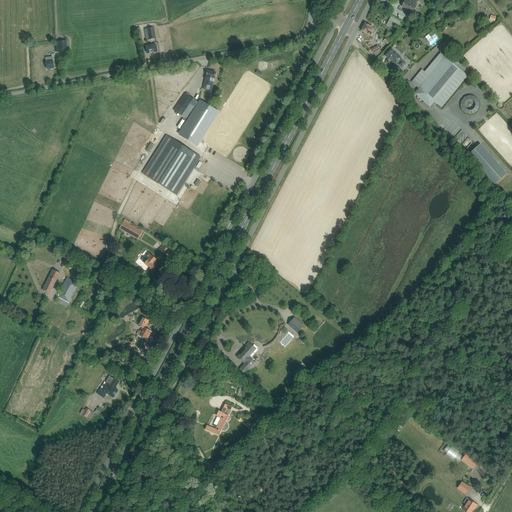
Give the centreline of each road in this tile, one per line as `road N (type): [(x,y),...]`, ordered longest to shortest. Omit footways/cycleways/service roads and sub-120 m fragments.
road 1 (unclassified): [(82,511),(336,20)]
road 2 (primary): [(94,511),(346,25)]
road 3 (unclassified): [(150,426),(355,30)]
road 4 (unclassified): [(313,25),(294,40),(0,97)]
